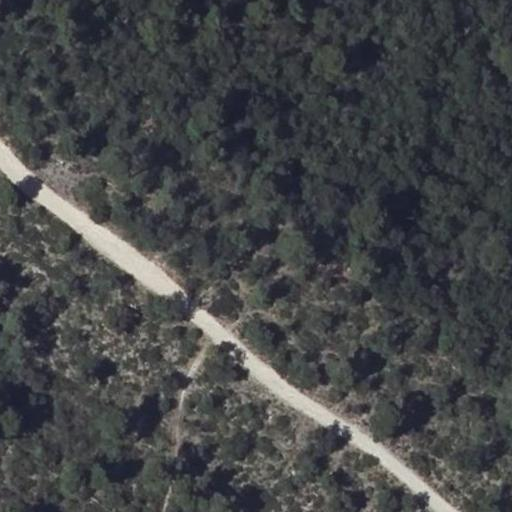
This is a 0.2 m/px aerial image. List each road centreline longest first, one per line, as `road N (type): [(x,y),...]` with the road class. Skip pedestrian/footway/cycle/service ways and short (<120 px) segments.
road 1 (track): [(450,511),(0,165)]
road 2 (track): [(163,511),(184,400),(221,334)]
